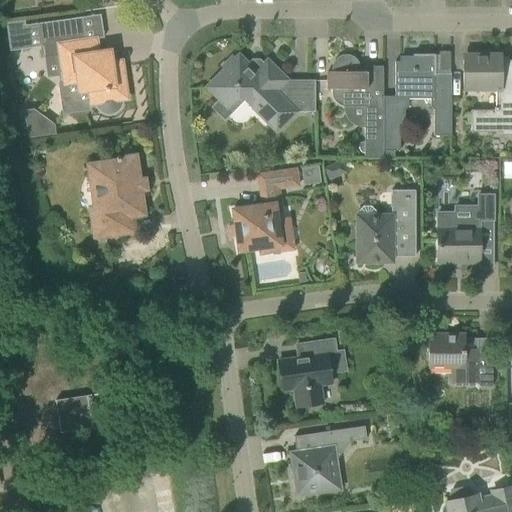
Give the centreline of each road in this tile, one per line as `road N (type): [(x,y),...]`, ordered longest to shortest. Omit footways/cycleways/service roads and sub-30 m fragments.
road 1 (residential): [(511,21),(171,14)]
road 2 (residential): [(216,315),(200,292),(165,95),(171,14)]
road 3 (residential): [(216,315),(379,292),(421,303),(511,303)]
road 4 (residential): [(245,511),(216,315)]
